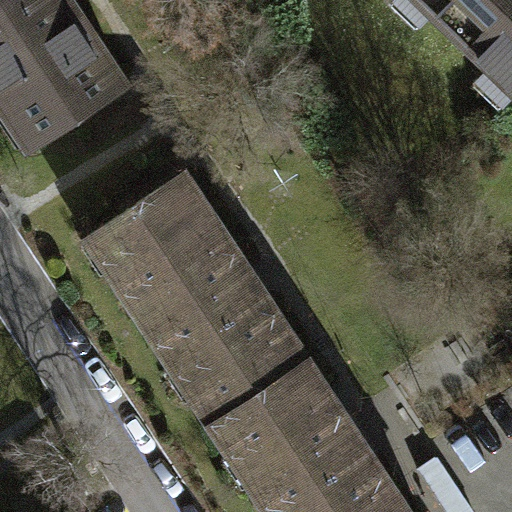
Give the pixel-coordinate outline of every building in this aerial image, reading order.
[(0,0),(0,99),(28,141),(121,79),(79,16),(74,20),(60,0),(0,0)] [(511,0),(423,0),(511,86),(511,0)] [(183,171),(89,234),(212,418),(305,355),(285,326),(282,329),(223,241),(229,238),(183,171)] [(328,389),(305,355),(212,418),(274,511),(408,511),(389,483),(384,486),(322,394),(328,389)] [(473,511),(436,457),(418,469),(447,511),(473,511)]
